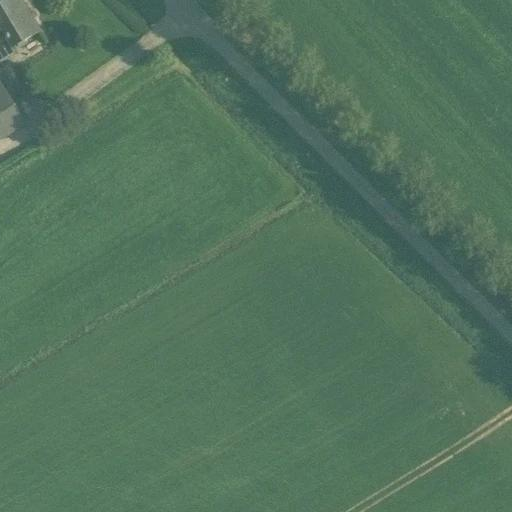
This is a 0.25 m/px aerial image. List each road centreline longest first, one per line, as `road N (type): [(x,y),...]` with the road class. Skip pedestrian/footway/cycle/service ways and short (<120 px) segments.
road 1 (unclassified): [(511,340),(178,0)]
road 2 (unknown): [(196,18),(0,147)]
